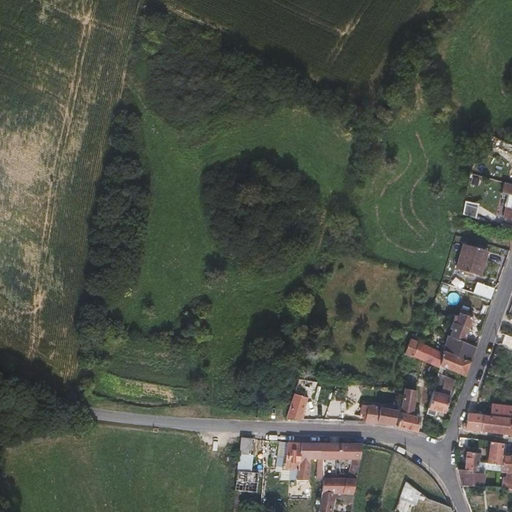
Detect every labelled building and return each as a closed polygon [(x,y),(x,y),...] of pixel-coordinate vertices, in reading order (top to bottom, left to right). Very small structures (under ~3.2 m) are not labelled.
[(482,220),(486,207),(473,202),(470,216),(482,220)] [(483,275),(491,255),(468,247),(460,268),(480,275),(483,275)] [(471,282),(473,276),(464,273),(462,279),(471,282)] [(495,299),(498,290),(484,284),(480,293),(495,299)] [(461,340),(471,315),(461,311),(459,315),(452,313),(446,334),(461,340)] [(511,348),(511,333),(503,330),(498,344),(511,348)] [(471,350),(473,345),(461,340),(446,334),(441,351),(468,362),(471,350)] [(414,355),(420,342),(420,341),(412,338),(407,353),(414,355)] [(438,364),(441,351),(420,342),(414,355),(438,364)] [(465,375),(468,362),(441,351),(438,364),(436,373),(441,375),(444,366),(465,375)] [(443,417),(451,387),(461,390),(463,384),(441,375),(436,373),(427,413),(443,417)] [(300,416),(307,394),(293,389),(286,415),(300,416)] [(412,398),(413,392),(403,390),(401,397),(412,398)] [(409,410),(412,398),(401,397),(399,408),(409,410)] [(393,422),(395,407),(368,403),(365,417),(381,420),(393,422)] [(511,407),(498,406),(496,417),(511,418),(511,407)] [(419,427),(421,413),(409,410),(399,408),(397,423),(419,427)] [(488,433),(489,417),(477,415),(475,426),(475,431),(488,433)] [(511,418),(496,417),(489,417),(488,433),(511,435),(511,418)] [(253,471),(256,439),(245,438),(240,490),(245,490),(261,492),(263,473),(253,471)] [(303,479),(307,445),(283,443),(280,468),(293,469),(293,479),(303,479)] [(363,478),(369,444),(325,445),(325,460),(328,460),(357,459),(357,469),(358,470),(357,478),(363,478)] [(509,473),(511,455),(511,445),(499,444),(497,467),(505,468),(505,473),(509,473)] [(314,474),(315,461),(324,461),(325,460),(325,445),(307,445),(303,479),(320,480),(320,474),(314,474)] [(483,471),(486,457),(474,455),(472,474),(483,476),(483,471)] [(340,479),(340,471),(328,472),(328,480),(340,479)] [(487,489),(488,477),(483,476),(472,474),(465,473),(470,490),(487,489)] [(360,494),(363,478),(357,478),(340,479),(328,480),(326,496),(323,511),(335,511),(339,495),(352,494),(360,494)] [(428,507),(433,497),(433,496),(412,481),(408,493),(428,507)] [(357,511),(360,494),(352,494),(349,511),(357,511)]
